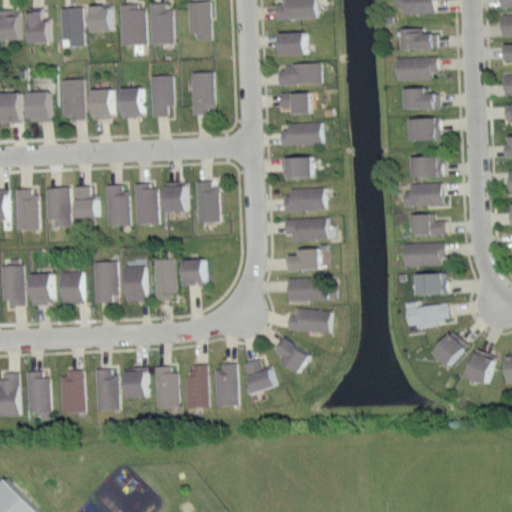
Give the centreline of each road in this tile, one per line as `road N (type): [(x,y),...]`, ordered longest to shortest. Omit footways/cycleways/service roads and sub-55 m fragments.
road 1 (residential): [(245,0),(252,313)]
road 2 (residential): [(469,0),(479,239),(511,296)]
road 3 (residential): [(0,338),(173,332),(252,313)]
road 4 (residential): [(0,152),(250,147)]
